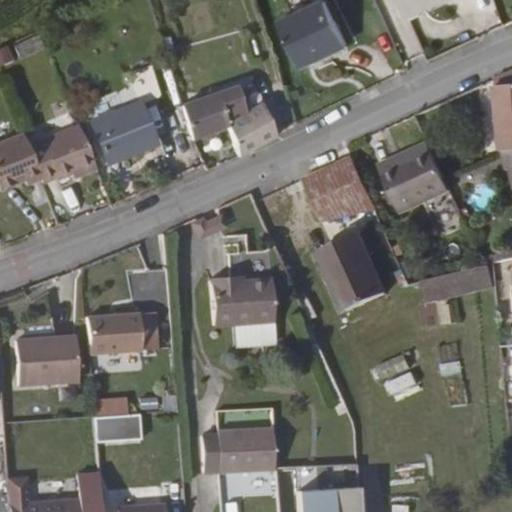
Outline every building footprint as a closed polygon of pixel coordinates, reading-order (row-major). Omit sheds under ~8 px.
[(326,0),(322,0),(281,19),(300,61),(345,41),(326,0)] [(400,0),(406,13),(435,0),(400,0)] [(10,42),(14,57),(40,52),(37,37),(10,42)] [(3,46),(0,47),(0,65),(10,61),(3,46)] [(150,68),(129,73),(137,102),(158,97),(150,68)] [(500,151),(503,152),(509,184),(511,183),(511,75),(496,83),(500,151)] [(229,121),(239,153),(264,139),(253,107),(245,110),(236,86),(181,103),(195,135),(229,121)] [(143,105),(94,126),(110,162),(158,143),(143,105)] [(39,179),(41,183),(54,177),(56,179),(73,172),(93,163),(75,119),(23,141),(39,179)] [(23,141),(20,134),(0,142),(0,190),(22,181),(24,186),(39,179),(23,141)] [(392,216),(450,194),(445,180),(432,146),(374,168),(392,216)] [(354,156),(304,176),(323,223),(374,210),(354,156)] [(76,176),(96,167),(93,163),(73,172),(76,176)] [(309,254),(333,315),(382,296),(357,236),(309,254)] [(490,291),(486,271),(480,272),(417,285),(421,305),(490,291)] [(272,321),(268,278),(238,281),(238,280),(208,281),(211,326),(272,321)] [(131,316),(79,320),(83,360),(135,355),(131,316)] [(72,385),(70,341),(10,344),(13,388),(72,385)] [(91,399),(91,414),(124,414),(123,398),(91,399)] [(90,416),(91,444),(136,442),(135,415),(90,416)] [(215,437),(218,475),(273,471),(271,431),(215,434),(215,437)] [(201,475),(218,475),(215,437),(199,438),(201,475)] [(358,511),(357,465),(282,466),(282,511),(358,511)] [(3,506),(3,511),(95,511),(95,501),(3,506)]
